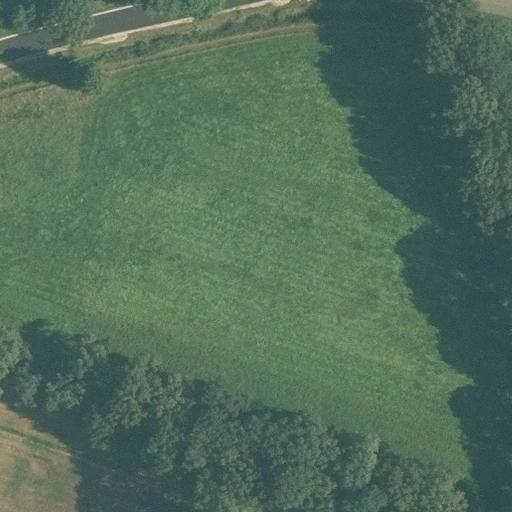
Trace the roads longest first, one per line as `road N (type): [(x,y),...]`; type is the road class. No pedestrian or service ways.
road 1 (track): [(0,343),(479,511)]
road 2 (tertiary): [(0,50),(203,0)]
